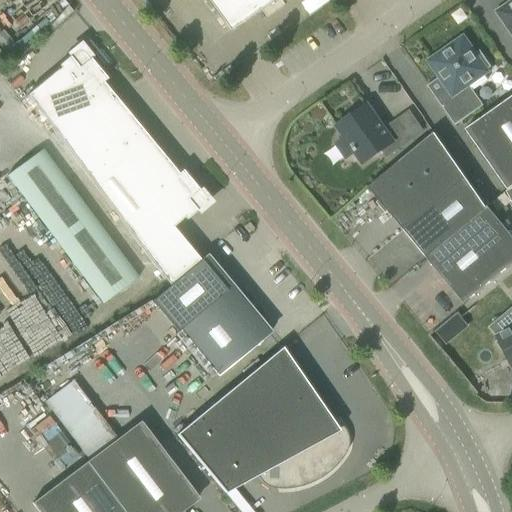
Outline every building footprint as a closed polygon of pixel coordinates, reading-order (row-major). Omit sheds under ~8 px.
[(44,0),(12,0),(44,36),(62,21),(44,0)] [(210,0),(232,31),(276,0),(210,0)] [(509,29),(511,33),(511,1),(497,12),(509,29)] [(454,126),(471,114),(483,105),(470,87),(490,73),(488,69),(490,67),(479,52),(476,55),(463,36),(427,61),(446,89),(435,97),(454,126)] [(85,173),(139,129),(101,83),(105,80),(89,59),(83,53),(75,52),(68,58),(57,67),(59,69),(27,95),(85,173)] [(511,97),(466,130),(508,190),(511,187),(511,97)] [(363,164),(382,151),(387,158),(414,139),(399,118),(383,129),(366,105),(336,126),(363,164)] [(177,175),(139,129),(85,173),(168,286),(198,261),(171,228),(183,218),(185,221),(195,212),(202,206),(203,198),(197,191),(181,171),(177,175)] [(403,231),(465,180),(429,137),(368,188),(403,231)] [(137,278),(42,150),(6,176),(102,305),(137,278)] [(465,180),(403,231),(428,261),(490,210),(465,180)] [(511,264),(511,236),(490,210),(428,261),(464,304),(511,264)] [(199,261),(184,274),(150,302),(176,333),(179,330),(217,376),(270,333),(231,286),(224,291),(199,261)] [(511,292),(511,293),(511,294),(511,326),(511,327),(496,336),(498,341),(495,343),(506,356),(511,367),(511,292)] [(446,323),(435,332),(445,345),(456,336),(446,323)] [(347,442),(347,438),(347,436),(346,434),(345,431),(343,429),(342,427),(340,426),(338,424),(336,423),(333,422),(324,419),(321,414),(324,412),(281,348),(175,435),(224,494),(253,479),(251,475),(255,473),(255,475),(256,477),(258,479),(259,481),(261,483),(263,485),(265,486),(267,487),(270,488),(274,489),(279,489),(283,489),(288,489),(292,489),(296,488),(301,487),(305,485),(309,484),(313,482),(317,480),(321,478),(324,476),(327,474),(330,471),(333,469),(335,466),(338,463),(340,460),(342,457),(343,453),(345,450),(346,446),(347,442)] [(139,422),(85,463),(122,511),(181,511),(197,498),(139,422)] [(122,511),(85,463),(29,505),(34,511),(122,511)] [(251,511),(245,503),(237,510),(238,511),(251,511)]
